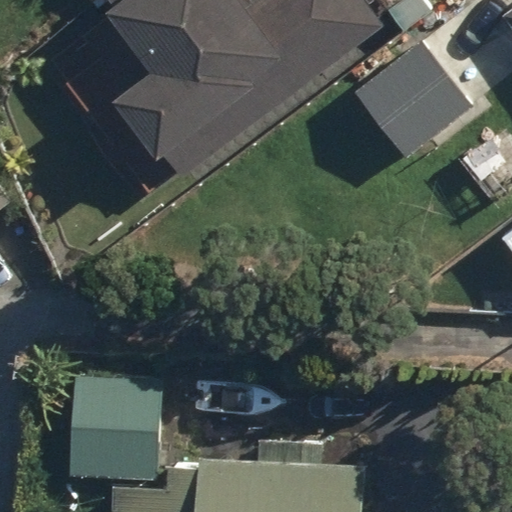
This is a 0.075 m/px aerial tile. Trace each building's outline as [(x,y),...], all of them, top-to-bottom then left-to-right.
[(107,0),(112,7),(103,14),(148,75),(110,103),(154,163),(162,157),(180,181),(386,31),(362,0),(250,0),(240,8),(233,0),(107,0)] [(408,0),(428,23),(453,0),(408,0)] [(511,11),(502,18),(511,31),(511,11)] [(424,46),(357,95),(407,163),(474,114),(424,46)] [(511,193),(511,169),(476,126),(447,151),(495,208),(511,193)] [(0,210),(13,200),(0,184),(0,210)] [(511,234),(503,241),(511,253),(511,234)] [(166,382),(76,375),(68,476),(113,480),(110,511),(360,511),(362,477),(362,467),(321,465),(322,444),(258,440),(257,462),(198,459),(198,469),(159,467),(166,382)]
